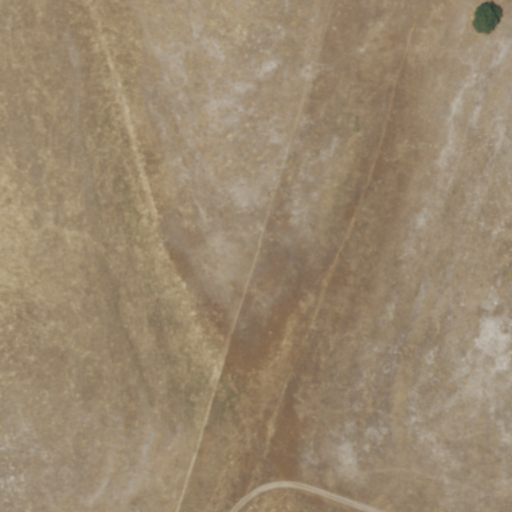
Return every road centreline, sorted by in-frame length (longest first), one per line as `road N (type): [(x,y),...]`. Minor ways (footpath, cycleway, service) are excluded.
road 1 (track): [(244,511),(342,380),(451,0)]
road 2 (track): [(251,511),(294,491),(377,475),(482,502),(511,500)]
